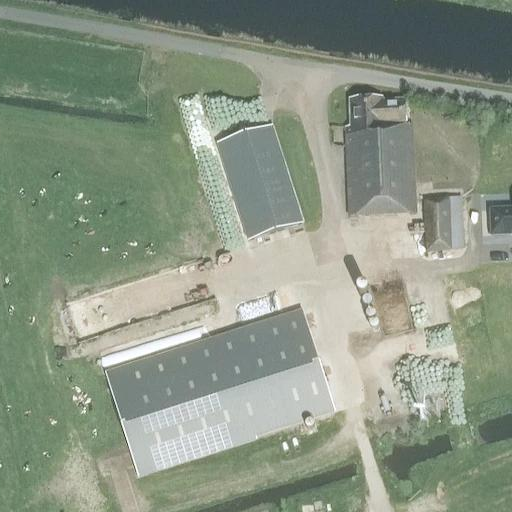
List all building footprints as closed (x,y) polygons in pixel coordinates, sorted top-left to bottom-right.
[(193,94),(181,97),(187,121),(199,118),(193,94)] [(382,102),(382,100),(350,101),(351,129),(346,129),(350,220),(416,217),(412,125),(406,126),(405,101),(382,102)] [(248,242),(303,225),(272,127),(217,145),(248,242)] [(452,253),(449,200),(423,201),(426,255),(452,253)] [(511,211),(491,212),(492,237),(511,236),(511,211)] [(333,414),(301,315),(106,377),(138,476),(333,414)]
